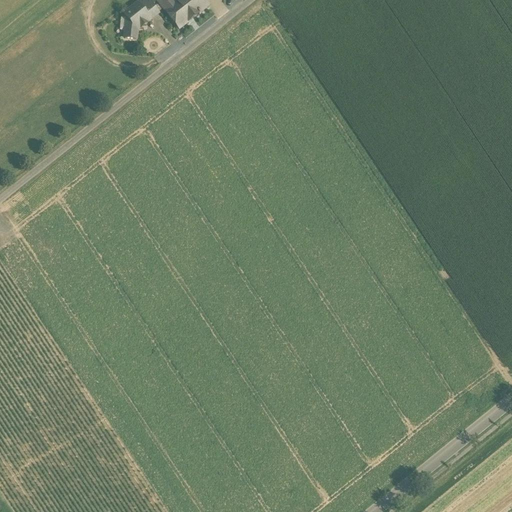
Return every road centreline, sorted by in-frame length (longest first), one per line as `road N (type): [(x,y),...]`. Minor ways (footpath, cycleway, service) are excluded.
road 1 (residential): [(251,0),(0,203)]
road 2 (tertiary): [(375,511),(511,400)]
